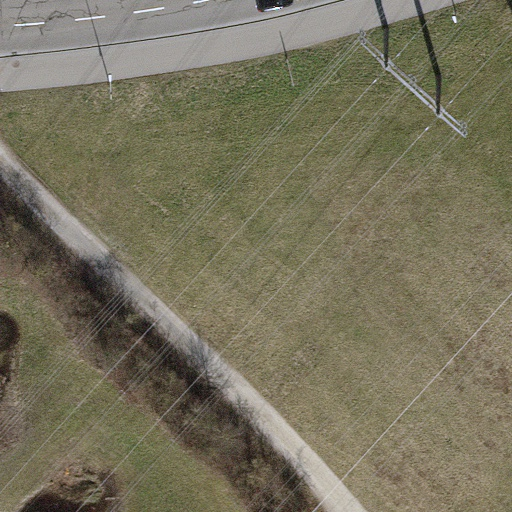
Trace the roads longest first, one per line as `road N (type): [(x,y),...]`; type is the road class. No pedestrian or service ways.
road 1 (track): [(0,151),(337,511)]
road 2 (secondary): [(0,21),(160,0)]
